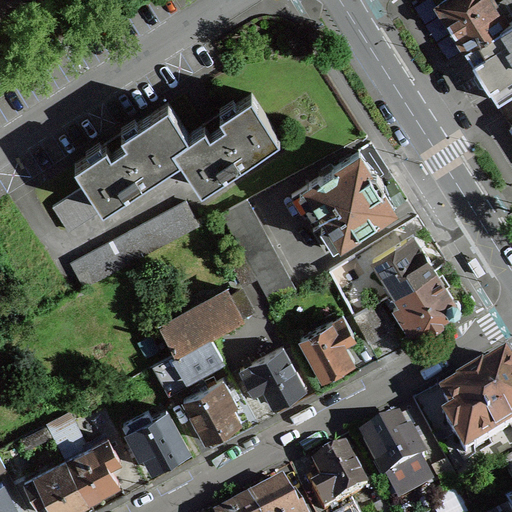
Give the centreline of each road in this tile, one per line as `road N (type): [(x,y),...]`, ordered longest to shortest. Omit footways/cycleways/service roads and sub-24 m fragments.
road 1 (residential): [(511,323),(153,511)]
road 2 (secondary): [(511,260),(351,5)]
road 3 (residential): [(0,149),(231,0)]
